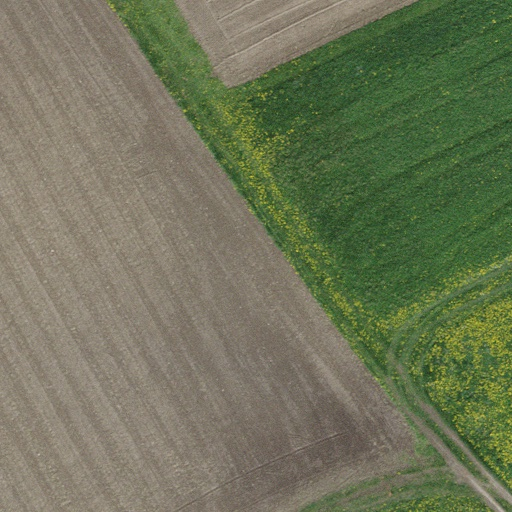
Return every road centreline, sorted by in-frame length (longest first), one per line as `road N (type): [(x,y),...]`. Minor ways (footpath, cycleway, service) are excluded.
road 1 (track): [(511,510),(129,0)]
road 2 (track): [(485,477),(434,472),(335,511)]
